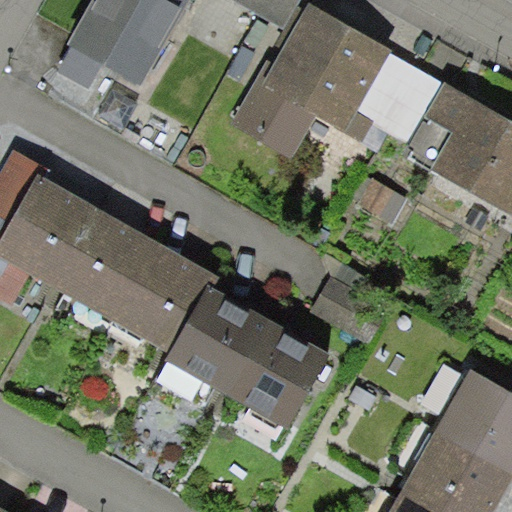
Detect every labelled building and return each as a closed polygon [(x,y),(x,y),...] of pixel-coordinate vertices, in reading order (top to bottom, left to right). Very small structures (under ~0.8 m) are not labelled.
[(87,0),(64,42),(126,78),(171,0),(87,0)] [(424,76),(300,4),(256,80),(380,152),(424,76)] [(511,216),(511,128),(437,82),(392,155),(506,226),(511,216)] [(119,230),(31,176),(0,227),(0,262),(72,306),(119,230)] [(213,288),(119,230),(72,306),(165,363),(213,288)] [(213,288),(165,363),(228,404),(277,330),(213,288)] [(277,330),(228,404),(288,442),(336,369),(277,330)] [(371,511),(470,511),(511,439),(511,409),(449,374),(371,511)]
